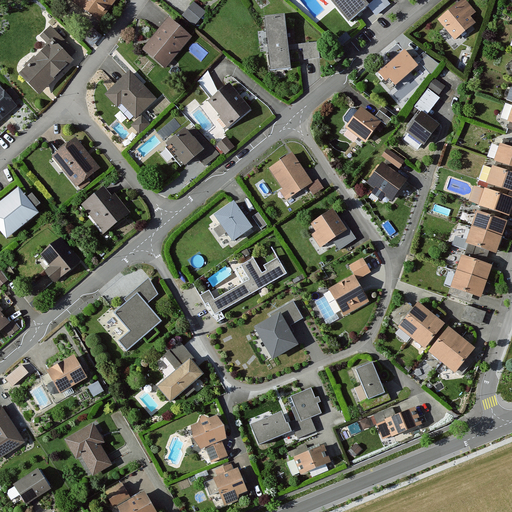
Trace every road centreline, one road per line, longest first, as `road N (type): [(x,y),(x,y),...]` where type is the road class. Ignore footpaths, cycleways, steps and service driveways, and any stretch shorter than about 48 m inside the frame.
road 1 (residential): [(429,0),(0,359)]
road 2 (tertiary): [(290,511),(497,427)]
road 3 (residential): [(511,287),(487,383),(497,427)]
